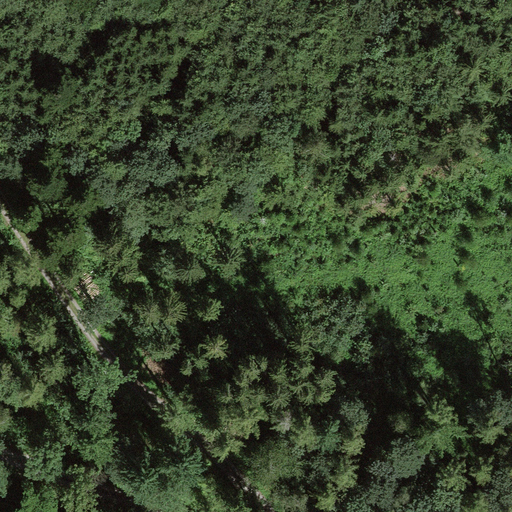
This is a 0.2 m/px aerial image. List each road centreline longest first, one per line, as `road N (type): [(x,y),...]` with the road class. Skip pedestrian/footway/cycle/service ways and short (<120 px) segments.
road 1 (track): [(271,511),(111,360),(0,193)]
road 2 (track): [(160,511),(0,450)]
